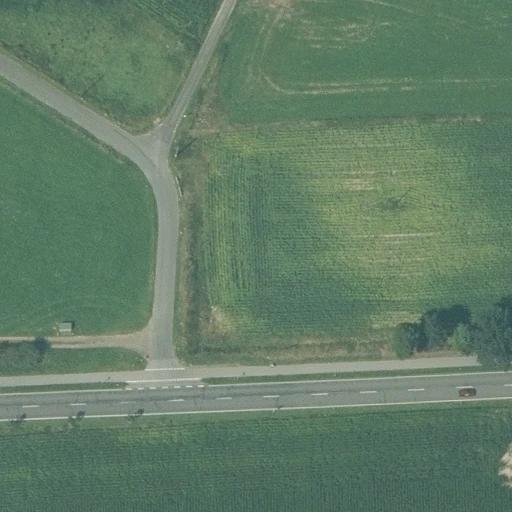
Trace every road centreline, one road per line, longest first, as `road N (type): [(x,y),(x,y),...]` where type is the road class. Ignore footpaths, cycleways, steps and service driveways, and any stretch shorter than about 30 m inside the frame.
road 1 (secondary): [(158,400),(511,385)]
road 2 (unclassified): [(152,160),(175,185),(184,218),(158,400)]
road 3 (unclassified): [(0,61),(152,160)]
road 4 (unclassified): [(152,160),(235,0)]
road 5 (track): [(0,334),(166,332)]
road 6 (secondary): [(0,407),(158,400)]
